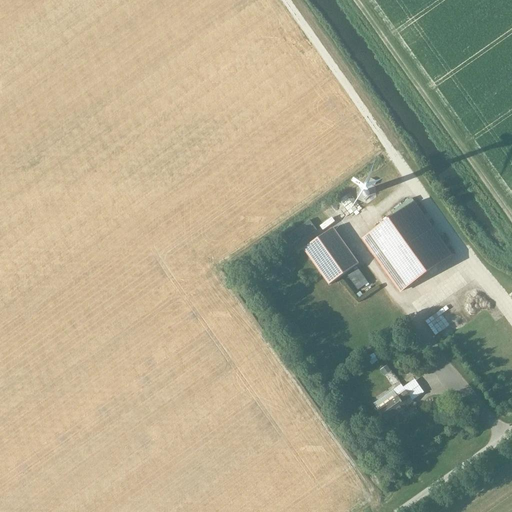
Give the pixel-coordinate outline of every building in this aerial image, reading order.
[(360,197),(349,187),(354,181),(350,177),(340,188),(355,202),(360,197)] [(362,240),(400,294),(453,256),(416,202),(362,240)] [(295,232),(289,237),(294,244),(300,239),(302,241),(316,230),(310,221),(295,231),(295,232)] [(304,250),(329,285),(359,264),(334,229),(304,250)] [(281,266),(287,261),(284,256),(277,261),(281,266)] [(358,269),(348,276),(358,290),(368,283),(358,269)] [(475,291),(460,302),(462,305),(456,310),(461,317),(482,302),(475,291)] [(414,297),(411,292),(407,294),(406,292),(402,295),(406,302),(414,297)] [(387,366),(381,371),(385,376),(391,372),(387,366)] [(403,402),(410,397),(405,390),(380,408),(376,411),(385,423),(407,407),(403,402)]
